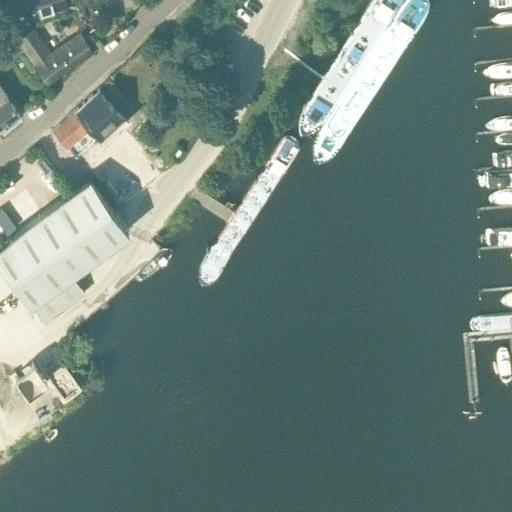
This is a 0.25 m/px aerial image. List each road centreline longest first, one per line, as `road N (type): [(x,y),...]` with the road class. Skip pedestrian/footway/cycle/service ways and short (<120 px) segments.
road 1 (unclassified): [(286,0),(199,157),(150,215)]
road 2 (unclassified): [(0,154),(171,0)]
